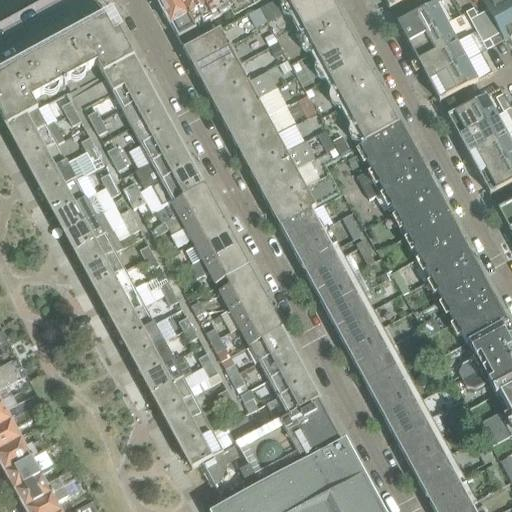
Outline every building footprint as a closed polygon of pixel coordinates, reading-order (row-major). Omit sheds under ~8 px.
[(194,26),(179,0),(154,0),(184,53),(202,43),(192,27),(194,26)] [(211,21),(199,0),(179,0),(194,26),(201,22),(203,26),(211,21)] [(235,19),(224,0),(199,0),(211,21),(218,33),(236,23),(234,19),(235,19)] [(224,0),(235,19),(254,8),(249,0),(245,0),(240,4),(237,0),(224,0)] [(349,39),(335,12),(328,0),(284,0),(287,4),(290,2),(319,55),(349,39)] [(409,0),(382,0),(389,11),(409,0)] [(511,0),(491,0),(485,3),(483,5),(487,13),(493,24),(511,14),(511,0)] [(460,18),(453,4),(445,8),(453,22),(460,18)] [(408,46),(446,26),(435,6),(397,26),(408,46)] [(487,13),(478,18),(485,29),(493,24),(487,13)] [(511,14),(493,24),(500,36),(504,44),(507,43),(511,40),(511,14)] [(259,15),(252,18),(258,28),(264,25),(259,15)] [(478,18),(470,23),(476,34),(485,29),(478,18)] [(32,102),(97,67),(103,79),(134,62),(110,19),(0,78),(0,117),(7,130),(37,113),(32,102)] [(493,24),(485,29),(491,41),(500,36),(493,24)] [(418,65),(456,44),(446,26),(408,46),(418,65)] [(485,29),(476,34),(482,45),(491,41),(485,29)] [(398,130),(364,66),(349,39),(319,55),(368,147),(398,130)] [(207,40),(202,43),(184,53),(193,71),(217,58),(207,40)] [(272,40),(264,44),(268,52),(277,48),(272,40)] [(428,84),(467,64),(456,44),(418,65),(428,84)] [(276,51),(271,54),(275,63),(281,60),(276,51)] [(489,70),(481,56),(473,60),(481,74),(489,70)] [(226,75),(217,58),(193,71),(202,88),(226,75)] [(138,69),(134,62),(103,79),(107,87),(112,96),(143,79),(138,69)] [(439,104),(478,83),(467,64),(428,84),(439,104)] [(286,67),(279,71),(283,79),(290,75),(286,67)] [(236,94),(226,75),(202,88),(213,107),(236,94)] [(153,97),(143,79),(112,96),(122,114),(153,97)] [(245,111),(236,94),(213,107),(222,124),(245,111)] [(162,115),(153,97),(122,114),(132,132),(162,115)] [(511,111),(503,97),(496,101),(503,115),(511,111)] [(458,139),(497,119),(486,99),(447,119),(458,139)] [(76,115),(71,105),(62,110),(67,120),(76,115)] [(17,148),(54,127),(44,109),(37,113),(7,130),(17,148)] [(255,129),(245,111),(222,124),(232,142),(255,129)] [(81,125),(76,115),(67,120),(72,130),(81,125)] [(102,124),(96,115),(88,119),(93,129),(102,124)] [(172,133),(162,115),(132,132),(141,150),(172,133)] [(469,158),(507,138),(497,119),(458,139),(469,158)] [(107,134),(102,124),(93,129),(98,139),(107,134)] [(26,166),(57,149),(64,145),(54,127),(17,148),(26,166)] [(265,146),(255,129),(232,142),(241,159),(265,146)] [(422,174),(408,148),(398,130),(368,147),(359,152),(371,174),(356,181),(369,204),(383,196),(422,174)] [(182,151),(172,133),(141,150),(151,167),(182,151)] [(479,177),(511,159),(511,147),(507,138),(469,158),(479,177)] [(96,151),(90,141),(81,146),(87,156),(96,151)] [(275,165),(265,146),(241,159),(251,178),(275,165)] [(67,167),(57,149),(26,166),(36,184),(67,167)] [(121,160),(116,150),(107,155),(113,165),(121,160)] [(101,161),(96,151),(87,156),(92,166),(101,161)] [(192,169),(182,151),(151,167),(161,185),(192,169)] [(490,197),(511,185),(511,159),(479,177),(490,197)] [(127,170),(121,160),(113,165),(118,175),(127,170)] [(76,185),(86,180),(76,162),(67,167),(36,184),(46,201),(76,185)] [(284,182),(275,165),(251,178),(261,195),(284,182)] [(201,187),(192,169),(161,185),(170,203),(201,187)] [(446,218),(434,196),(422,174),(383,196),(407,240),(446,218)] [(115,187),(110,177),(101,182),(106,192),(115,187)] [(294,200),(284,182),(261,195),(270,213),(294,200)] [(86,203),(76,185),(46,201),(55,219),(86,203)] [(141,196),(135,186),(123,193),(128,204),(141,196)] [(120,197),(115,187),(106,192),(111,202),(120,197)] [(212,206),(201,187),(170,203),(169,204),(178,220),(180,223),(212,206)] [(146,206),(141,196),(128,204),(133,213),(146,206)] [(65,238),(103,217),(105,216),(95,198),(86,203),(55,219),(65,238)] [(303,217),(294,200),(270,213),(280,230),(303,217)] [(509,232),(511,230),(511,204),(498,213),(509,232)] [(191,244),(223,227),(212,206),(180,223),(178,220),(165,227),(178,251),(191,244)] [(358,300),(368,294),(363,285),(353,290),(322,234),(334,228),(323,209),(312,215),(311,213),(303,217),(280,230),(365,388),(396,371),(405,366),(395,348),(399,346),(389,328),(377,335),(358,300)] [(147,212),(140,216),(143,222),(151,218),(147,212)] [(134,223),(129,213),(120,218),(126,228),(134,223)] [(75,256),(113,235),(103,217),(65,238),(75,256)] [(418,260),(457,239),(446,218),(407,240),(418,260)] [(361,241),(349,219),(342,223),(334,228),(340,238),(348,234),(354,244),(361,241)] [(140,233),(134,223),(126,228),(131,238),(140,233)] [(190,273),(235,249),(223,227),(191,244),(195,251),(187,255),(194,267),(189,270),(190,273)] [(115,257),(123,253),(113,235),(75,256),(85,274),(115,257)] [(431,284),(471,263),(470,261),(469,261),(457,239),(418,260),(419,262),(410,267),(421,286),(429,282),(431,284)] [(375,266),(363,244),(356,248),(368,270),(375,266)] [(154,259),(149,249),(140,254),(145,264),(154,259)] [(217,291),(249,274),(235,249),(190,273),(196,283),(209,276),(217,291)] [(125,275),(115,257),(85,274),(94,292),(125,275)] [(159,269),(154,259),(145,264),(150,274),(159,269)] [(442,304),(482,283),(471,263),(431,284),(442,304)] [(377,287),(391,279),(387,272),(373,279),(377,287)] [(229,314),(261,296),(249,274),(217,291),(229,314)] [(135,293),(125,275),(94,292),(104,309),(135,293)] [(164,277),(156,281),(159,286),(166,282),(164,277)] [(494,305),(489,297),(482,283),(442,304),(453,324),(494,305)] [(173,295),(168,285),(159,290),(165,300),(173,295)] [(145,311),(135,293),(104,309),(114,327),(145,311)] [(179,305),(173,295),(165,300),(170,310),(179,305)] [(271,315),(261,296),(229,314),(239,332),(271,315)] [(205,315),(200,305),(191,310),(196,320),(205,315)] [(464,346),(504,325),(505,325),(494,305),(453,324),(464,346)] [(154,328),(145,311),(114,327),(124,345),(154,328)] [(281,334),(271,315),(239,332),(249,351),(250,351),(281,334)] [(193,331),(187,321),(179,326),(184,336),(193,331)] [(433,321),(420,328),(428,341),(440,333),(433,321)] [(154,328),(124,345),(133,363),(164,346),(176,340),(167,322),(154,328)] [(511,339),(504,325),(464,346),(466,348),(467,348),(474,360),(461,368),(458,377),(465,390),(475,392),(487,385),(495,398),(498,397),(511,389),(511,339)] [(198,341),(193,331),(184,336),(189,345),(198,341)] [(220,343),(215,333),(206,338),(211,348),(220,343)] [(290,351),(281,334),(250,351),(260,368),(290,351)] [(430,344),(428,341),(424,334),(412,340),(418,352),(430,344)] [(225,352),(220,343),(211,348),(217,357),(225,352)] [(174,364),(164,346),(133,363),(143,381),(174,364)] [(300,368),(290,351),(260,368),(269,385),(300,368)] [(207,357),(198,362),(203,372),(212,367),(207,357)] [(174,364),(143,381),(153,399),(192,378),(182,360),(174,364)] [(212,367),(203,372),(208,381),(217,376),(212,367)] [(309,385),(300,368),(269,385),(278,402),(309,385)] [(240,379),(234,369),(225,374),(231,384),(240,379)] [(0,407),(2,406),(0,402),(0,393),(27,379),(22,370),(3,380),(3,381),(0,382),(0,407)] [(466,468),(458,454),(454,457),(444,439),(436,443),(396,371),(365,388),(432,511),(472,511),(457,482),(491,465),(480,443),(473,446),(480,461),(466,468)] [(192,378),(153,399),(163,417),(193,401),(188,392),(208,381),(203,372),(192,378)] [(245,388),(240,379),(231,384),(236,393),(245,388)] [(318,403),(309,385),(278,402),(288,419),(318,403)] [(511,389),(498,397),(507,412),(477,428),(489,451),(511,438),(511,389)] [(232,403),(227,393),(218,398),(223,408),(232,403)] [(0,429),(26,415),(42,407),(37,398),(6,415),(2,406),(0,407),(0,429)] [(203,419),(193,401),(163,417),(172,435),(203,419)] [(237,413),(232,403),(223,408),(228,418),(237,413)] [(256,494),(307,467),(342,447),(318,403),(288,419),(263,433),(258,424),(238,435),(243,444),(237,447),(237,448),(233,450),(256,494)] [(258,413),(253,403),(244,408),(249,418),(258,413)] [(0,454),(22,443),(17,433),(31,425),(26,415),(0,429),(0,454)] [(213,436),(203,419),(172,435),(182,453),(213,436)] [(223,455),(213,436),(182,453),(192,472),(201,467),(223,455)] [(5,476),(43,454),(38,445),(26,451),(22,443),(0,454),(0,465),(1,468),(5,476)] [(377,511),(343,447),(342,447),(307,467),(330,511),(377,511)] [(256,494),(233,450),(223,455),(201,467),(225,511),(256,494)] [(42,479),(53,472),(43,454),(5,476),(9,482),(15,493),(42,479)] [(330,511),(307,467),(256,494),(225,511),(222,511),(330,511)] [(505,490),(494,468),(487,472),(498,494),(505,490)] [(25,511),(63,491),(76,483),(72,476),(63,481),(62,479),(56,482),(47,487),(42,479),(15,493),(21,504),(24,511),(25,511)] [(59,511),(56,506),(68,500),(63,491),(25,511),(59,511)]
